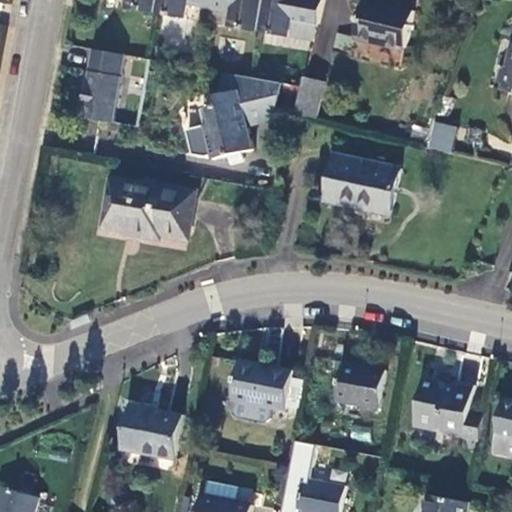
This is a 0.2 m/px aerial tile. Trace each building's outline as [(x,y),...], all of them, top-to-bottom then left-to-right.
[(132,0),(131,10),(161,14),(162,0),(132,0)] [(189,4),(211,7),(212,0),(162,0),(161,14),(187,18),(189,4)] [(231,25),(258,29),(262,0),(212,0),(211,7),(233,10),(231,25)] [(290,19),(317,23),(322,0),(262,0),(258,29),(288,34),(290,19)] [(418,10),(379,0),(372,0),(363,38),(408,49),(418,10)] [(127,53),(96,48),(89,97),(79,96),(76,117),(117,123),(127,53)] [(250,101),(251,78),(227,74),(229,109),(209,114),(220,161),(237,156),(239,164),(255,160),(253,153),(268,149),(263,129),(255,100),(250,101)] [(281,124),(289,85),(251,78),(250,101),(255,100),(263,129),(281,124)] [(324,87),(308,83),(299,116),(316,119),(324,87)] [(437,131),(433,156),(456,160),(459,134),(437,131)] [(406,167),(338,152),(328,197),(396,212),(406,167)] [(104,227),(190,241),(198,196),(115,182),(113,198),(109,197),(104,227)] [(298,376),(243,365),(236,403),(239,404),(238,416),(241,420),(269,426),(273,423),(276,411),(290,414),(298,376)] [(381,414),(387,375),(346,368),(340,408),(381,414)] [(472,418),(478,390),(459,386),(448,392),(444,386),(425,383),(417,428),(443,433),(445,437),(482,444),(486,421),(472,418)] [(511,401),(508,401),(498,452),(511,454),(511,401)] [(185,419),(133,409),(125,450),(159,457),(158,462),(177,465),(185,419)] [(350,426),(350,439),(370,440),(370,426),(350,426)] [(309,470),(300,511),(344,511),(351,479),(309,470)] [(212,500),(208,499),(205,511),(257,511),(258,509),(238,505),(241,490),(215,485),(212,500)] [(0,511),(37,511),(40,500),(0,489),(0,511)] [(473,511),(475,505),(432,497),(429,511),(473,511)]
